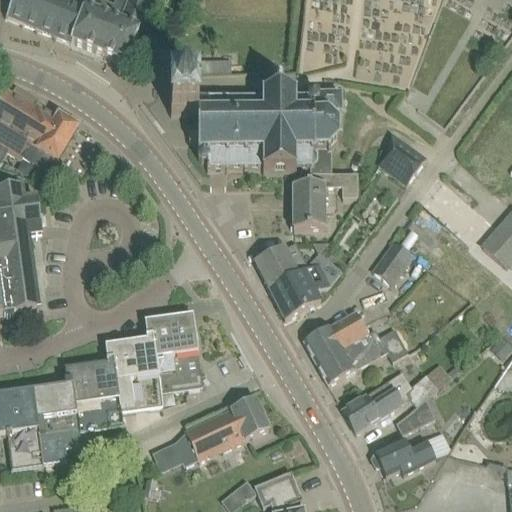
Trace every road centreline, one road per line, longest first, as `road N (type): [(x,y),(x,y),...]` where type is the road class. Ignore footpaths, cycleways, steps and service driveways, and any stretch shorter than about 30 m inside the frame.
road 1 (unclassified): [(274,351),(331,313),(511,65)]
road 2 (residential): [(12,511),(73,498),(123,446),(287,371)]
road 3 (secondary): [(214,252),(137,146),(60,88),(0,63)]
road 4 (secondary): [(360,511),(287,371)]
road 5 (residential): [(87,334),(214,252)]
road 6 (residential): [(75,259),(88,220),(108,213),(125,222),(129,242),(121,260),(106,265)]
